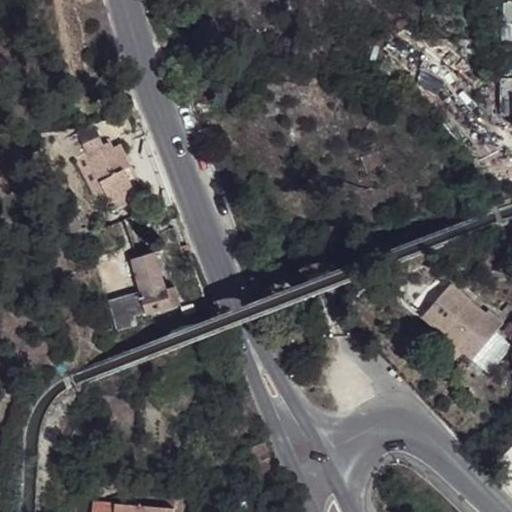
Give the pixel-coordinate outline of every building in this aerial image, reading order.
[(511,79),(501,80),(501,117),(511,116),(511,79)] [(80,131),(88,153),(102,148),(103,147),(96,127),(80,131)] [(88,153),(87,153),(98,180),(105,195),(112,212),(136,201),(126,174),(112,177),(102,152),(102,148),(88,153)] [(105,195),(98,180),(86,184),(92,200),(105,195)] [(136,201),(112,212),(115,219),(139,208),(136,201)] [(146,313),(147,315),(179,304),(174,286),(165,289),(155,253),(134,260),(141,291),(146,313)] [(424,316),(472,357),(496,330),(503,321),(488,308),(482,315),(467,302),(468,299),(461,293),(450,284),(424,316)] [(109,297),(115,328),(123,327),(136,325),(134,315),(146,313),(141,291),(109,297)] [(472,357),(489,371),(511,343),(496,330),(472,357)] [(262,444),(246,450),(260,484),(275,479),(262,444)] [(147,508),(141,507),(140,511),(176,511),(177,510),(178,486),(150,484),(147,508)] [(95,503),(93,511),(116,511),(118,504),(95,503)]
